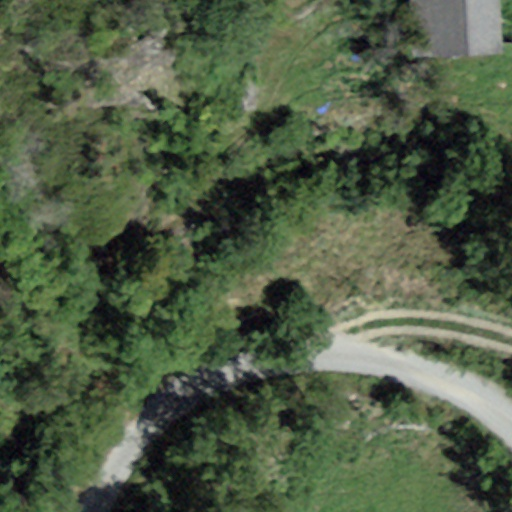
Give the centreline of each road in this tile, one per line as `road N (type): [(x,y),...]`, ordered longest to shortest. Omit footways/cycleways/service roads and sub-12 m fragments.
road 1 (residential): [(511,422),(432,369),(318,348),(228,371),(154,416)]
road 2 (track): [(318,348),(379,312),(434,315),(511,339)]
